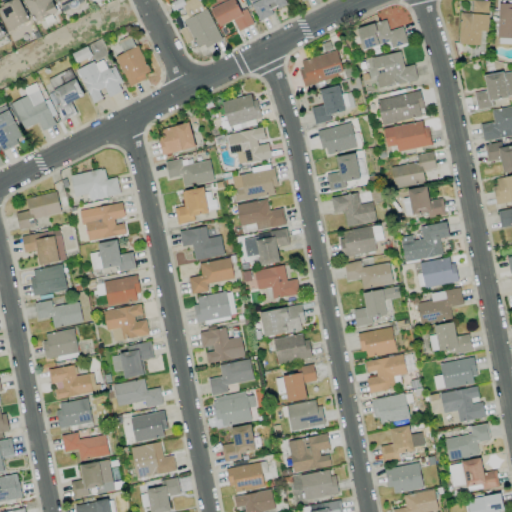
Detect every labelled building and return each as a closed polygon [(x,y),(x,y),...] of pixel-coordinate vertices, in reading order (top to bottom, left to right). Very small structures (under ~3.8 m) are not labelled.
[(6,0),(0,3),(0,14),(8,31),(29,21),(19,0),(6,0)] [(57,12),(51,0),(24,0),(35,23),(57,12)] [(183,21),(198,51),(220,40),(200,0),(185,0),(184,1),(183,0),(175,0),(169,4),(172,11),(183,6),(189,18),(183,21)] [(219,27),(232,20),(238,31),(253,24),(246,9),(240,12),(234,0),(218,0),(209,5),(219,27)] [(249,0),(258,21),(273,14),(271,11),(285,4),(283,0),(249,0)] [(480,45),(480,31),(487,32),(488,1),(475,0),(471,0),(471,13),(459,13),(458,44),(480,45)] [(496,43),(511,43),(511,4),(498,4),(496,43)] [(362,50),(388,42),(390,48),(407,43),(402,27),(388,31),(385,20),(356,28),(362,50)] [(144,74),(149,72),(138,46),(115,56),(128,86),(146,79),(144,74)] [(298,60),(303,84),(342,76),(337,51),(298,60)] [(416,80),(413,64),(403,67),(399,51),(370,58),(377,89),(416,80)] [(113,66),(106,69),(102,59),(77,69),(91,103),(102,98),(99,91),(104,88),(107,97),(123,90),(113,66)] [(83,96),(70,69),(45,80),(64,119),(76,113),(70,102),(83,96)] [(511,71),(483,75),(485,91),(474,92),(476,109),(491,107),(490,99),(511,96),(511,71)] [(55,125),(52,116),(55,115),(49,99),(43,101),(35,82),(23,88),(26,95),(11,101),(22,128),(38,122),(41,130),(55,125)] [(331,120),(329,114),(344,111),(339,85),(319,89),(323,105),(310,107),(314,124),(331,120)] [(377,98),(381,124),(424,116),(420,91),(377,98)] [(227,126),(260,117),(253,93),(221,102),(227,126)] [(480,124),(482,140),(511,136),(511,106),(490,109),(492,122),(480,124)] [(0,109),(0,148),(1,151),(23,139),(6,107),(0,109)] [(382,127),(385,147),(395,145),(396,151),(429,146),(425,121),(382,127)] [(163,155),(195,147),(188,122),(156,130),(163,155)] [(317,130),(324,155),(356,147),(349,122),(317,130)] [(270,158),(267,141),(264,141),(262,128),(225,134),(229,155),(235,153),(237,164),(270,158)] [(484,144),(486,161),(499,159),(501,173),(511,171),(511,145),(501,147),(501,142),(484,144)] [(390,166),(393,187),(424,183),(422,170),(435,169),(432,152),(416,154),(417,162),(390,166)] [(335,156),(338,172),(325,174),(328,191),(345,188),(344,180),(365,177),(362,159),(355,160),(354,153),(335,156)] [(164,162),(167,178),(181,176),(183,186),(213,180),(210,160),(187,164),(186,158),(164,162)] [(235,201),(276,194),(271,164),(250,168),(251,173),(230,176),(235,201)] [(116,177),(106,179),(103,168),(70,175),(74,196),(87,194),(89,200),(119,194),(116,177)] [(511,175),(493,177),(495,203),(511,200),(511,175)] [(441,198),(428,200),(426,186),(407,189),(408,199),(402,200),(405,214),(426,211),(427,218),(444,215),(441,198)] [(177,225),(194,221),(192,216),(208,212),(202,187),(181,191),(184,205),(174,208),(177,225)] [(15,213),(18,229),(35,225),(34,219),(60,213),(56,192),(25,198),(27,210),(15,213)] [(375,222),(372,202),(359,204),(357,193),(330,197),(333,213),(343,212),(345,226),(375,222)] [(235,205),(240,226),(254,223),(256,230),(284,224),(281,208),(268,210),(266,199),(235,205)] [(86,241),(125,235),(123,223),(115,224),(114,219),(124,217),(121,203),(80,210),(86,241)] [(511,208),(497,210),(499,228),(511,225),(511,208)] [(442,256),(439,238),(448,237),(446,222),(419,226),(421,239),(412,240),(411,235),(400,237),(403,261),(442,256)] [(381,240),(380,226),(342,229),(343,240),(340,240),(341,255),(375,253),(375,240),(381,240)] [(223,255),(220,235),(207,237),(205,227),(179,230),(181,246),(191,245),(194,260),(223,255)] [(64,261),(60,230),(21,235),(23,252),(36,251),(37,264),(64,261)] [(279,262),(276,246),(288,245),(286,231),(243,237),(246,256),(258,255),(259,265),(279,262)] [(135,268),(132,252),(119,254),(116,240),(97,243),(98,252),(89,253),(92,270),(117,266),(117,271),(135,268)] [(419,289),(456,281),(451,256),(419,263),(421,273),(416,274),(419,289)] [(233,279),(229,258),(198,263),(200,276),(188,277),(191,294),(207,291),(206,283),(233,279)] [(392,284),(388,262),(360,267),(359,261),(343,263),(346,281),(360,279),(361,289),(392,284)] [(66,290),(62,265),(29,270),(33,296),(66,290)] [(254,270),(257,290),(270,288),(271,298),(298,294),(296,279),(285,280),(283,265),(254,270)] [(107,305),(141,298),(136,274),(102,281),(107,305)] [(361,292),(364,308),(352,310),(355,327),(372,324),(371,316),(392,313),(389,299),(399,297),(397,287),(361,292)] [(429,293),(430,300),(416,303),(420,324),(451,319),(449,307),(462,305),(459,288),(429,293)] [(235,315),(230,290),(193,298),(198,323),(235,315)] [(78,302),(51,307),(50,300),(35,303),(38,319),(50,317),(52,327),(81,322),(78,302)] [(148,335),(146,320),(135,321),(134,316),(142,315),(140,304),(102,310),(106,331),(111,331),(112,341),(148,335)] [(299,305),(259,312),(263,336),(304,330),(299,305)] [(471,351),(468,334),(455,336),(453,322),(433,325),(435,335),(428,336),(430,351),(453,348),(454,354),(471,351)] [(358,333),(363,358),(396,351),(390,327),(358,333)] [(198,332),(200,347),(212,346),(213,351),(205,353),(206,362),(243,358),(240,336),(226,338),(225,328),(198,332)] [(272,338),(276,363),(309,359),(306,334),(272,338)] [(113,372),(122,370),(124,379),(144,375),(141,360),(153,358),(150,341),(125,346),(127,353),(110,356),(113,372)] [(364,361),(366,373),(374,371),(375,376),(365,378),(367,391),(400,385),(398,375),(405,374),(402,354),(364,361)] [(471,358),(438,363),(441,375),(432,376),(434,390),(476,383),(471,358)] [(208,379),(211,395),(227,392),(226,385),(253,380),(249,359),(218,365),(220,377),(208,379)] [(315,381),(312,364),(295,367),(296,374),(274,378),(277,392),(284,391),(286,401),(306,398),(303,383),(315,381)] [(55,399),(97,391),(94,373),(76,376),(74,365),(48,369),(50,385),(53,384),(55,399)] [(162,404),(159,387),(145,390),(143,378),(112,385),(117,406),(144,400),(145,408),(162,404)] [(484,417),(482,400),(478,400),(476,387),(439,392),(442,412),(456,410),(457,421),(484,417)] [(212,399),(217,427),(251,420),(248,408),(255,406),(252,391),(212,399)] [(370,398),(372,416),(379,415),(380,423),(408,419),(405,394),(370,398)] [(56,402),(58,427),(77,426),(77,428),(91,427),(88,399),(56,402)] [(322,425),(318,399),(285,405),(289,430),(322,425)] [(166,437),(163,412),(130,415),(133,441),(166,437)] [(443,425),(455,423),(453,412),(441,413),(443,425)] [(0,436),(8,436),(5,414),(0,414),(0,436)] [(223,462),(240,459),(239,453),(254,450),(250,424),(230,427),(233,443),(221,445),(223,462)] [(470,434),(443,439),(447,460),(478,454),(476,442),(488,440),(485,424),(469,427),(470,434)] [(388,429),(391,444),(379,446),(382,461),(399,457),(398,454),(413,451),(413,447),(421,445),(419,433),(410,434),(408,425),(388,429)] [(108,455),(104,434),(78,439),(76,432),(60,435),(63,453),(77,450),(78,460),(108,455)] [(330,466),(328,451),(329,451),(326,434),(287,440),(292,472),(330,466)] [(13,455),(10,438),(0,440),(0,472),(4,471),(1,457),(13,455)] [(130,446),(135,477),(175,471),(173,455),(162,457),(160,442),(130,446)] [(498,486),(495,469),(482,472),(479,458),(448,464),(452,488),(481,483),(482,489),(498,486)] [(79,464),(81,480),(70,481),(73,497),(88,495),(87,487),(112,484),(108,460),(79,464)] [(226,469),(232,493),(264,486),(258,462),(226,469)] [(384,469),(390,494),(422,487),(417,462),(384,469)] [(300,474),(302,498),(335,495),(333,470),(300,474)] [(0,501),(21,497),(16,473),(0,476),(0,501)] [(180,494),(177,477),(160,480),(161,486),(145,489),(145,490),(139,491),(142,507),(149,506),(150,511),(161,511),(170,511),(167,496),(180,494)] [(274,509),(270,489),(233,496),(235,510),(234,511),(233,511),(261,511),(274,509)] [(431,511),(436,511),(434,490),(402,494),(404,507),(392,509),(392,511),(431,511)] [(466,498),(467,511),(501,511),(499,494),(466,498)] [(341,511),(339,499),(301,507),(302,511),(341,511)] [(110,511),(109,500),(77,503),(77,511),(110,511)]
